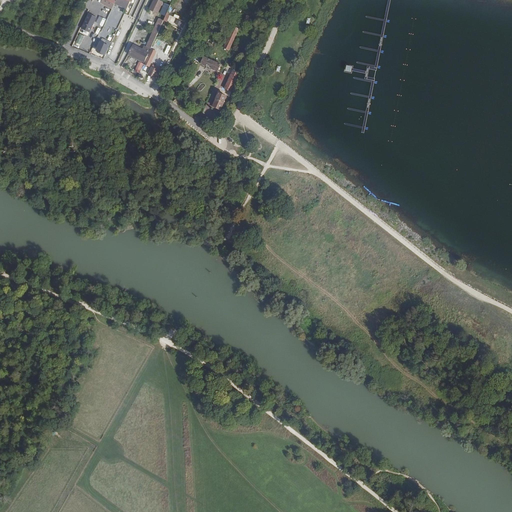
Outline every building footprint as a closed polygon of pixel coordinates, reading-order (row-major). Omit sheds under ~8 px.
[(165,1),(162,0),(155,0),(152,8),(160,12),(165,1)] [(98,16),(91,13),(84,27),(92,31),(98,16)] [(168,23),(179,27),(182,21),(171,17),(168,23)] [(144,63),(164,21),(161,20),(146,51),(133,45),(128,55),(144,63)] [(228,25),(221,47),(230,50),(237,27),(228,25)] [(80,45),(84,36),(79,33),(74,43),(80,45)] [(96,50),(105,55),(111,42),(103,37),(96,50)] [(156,52),(152,50),(145,65),(149,67),(156,52)] [(221,65),(205,57),(202,64),(207,66),(208,64),(212,67),(212,69),(218,72),(221,65)] [(138,61),(134,70),(139,73),(143,64),(138,61)] [(158,70),(153,68),(149,75),(155,78),(158,70)] [(230,94),(237,79),(232,76),(225,92),(230,94)] [(220,110),(226,97),(219,94),(213,106),(220,110)]
